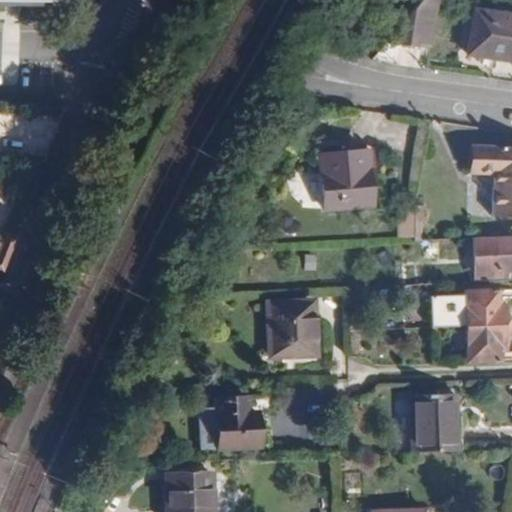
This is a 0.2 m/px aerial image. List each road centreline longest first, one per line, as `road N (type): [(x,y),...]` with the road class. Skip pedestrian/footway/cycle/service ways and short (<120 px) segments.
road 1 (residential): [(115,8),(304,83),(378,88)]
road 2 (residential): [(0,307),(98,52)]
road 3 (residential): [(378,88),(180,0)]
road 4 (unknown): [(511,366),(363,374)]
road 5 (residential): [(511,107),(378,88)]
